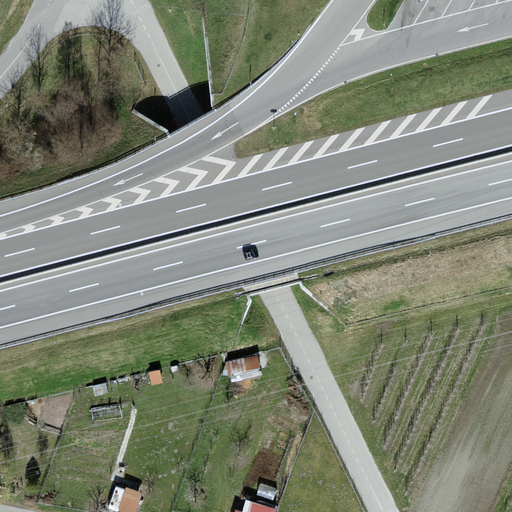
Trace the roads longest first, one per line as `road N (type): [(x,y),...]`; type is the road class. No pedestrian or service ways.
road 1 (unclassified): [(384,511),(129,0)]
road 2 (motorway): [(511,124),(0,256)]
road 3 (motorway): [(0,310),(511,180)]
road 4 (motorway): [(290,77),(239,119),(160,163),(0,226)]
